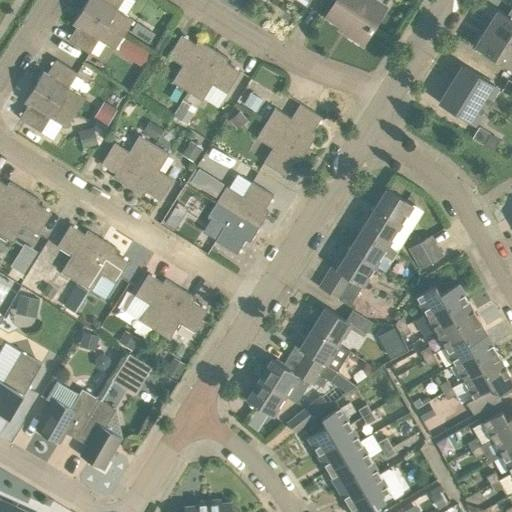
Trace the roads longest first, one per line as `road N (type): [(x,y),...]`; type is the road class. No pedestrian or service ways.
road 1 (residential): [(0,142),(256,306)]
road 2 (residential): [(387,104),(190,0)]
road 3 (residential): [(256,306),(365,139)]
road 4 (residential): [(290,511),(231,439),(191,415)]
road 5 (residential): [(191,415),(256,306)]
road 6 (residential): [(464,210),(427,173),(365,139)]
road 7 (residential): [(387,104),(451,0)]
road 8 (residential): [(105,511),(0,452)]
